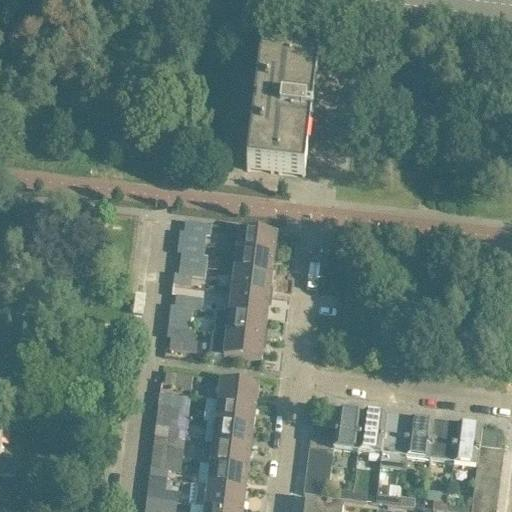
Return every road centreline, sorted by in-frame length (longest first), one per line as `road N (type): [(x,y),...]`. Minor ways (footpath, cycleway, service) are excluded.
road 1 (residential): [(297,383),(334,69)]
road 2 (residential): [(125,511),(159,222)]
road 3 (residential): [(511,410),(297,383)]
road 4 (unknown): [(319,184),(249,173),(233,127),(229,73)]
road 5 (residential): [(281,511),(297,383)]
